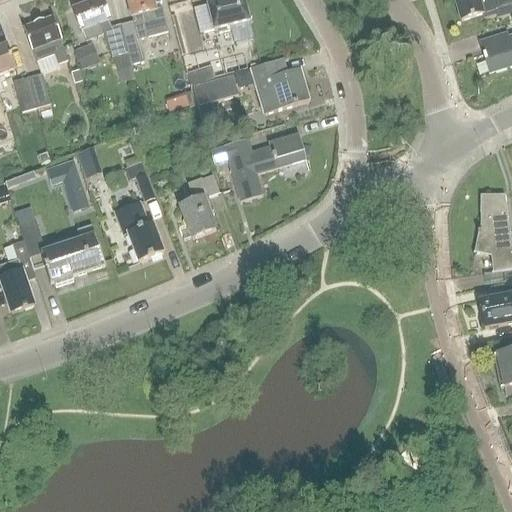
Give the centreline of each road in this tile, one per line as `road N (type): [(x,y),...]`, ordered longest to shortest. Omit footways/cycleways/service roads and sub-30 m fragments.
road 1 (residential): [(0,364),(200,291),(314,235),(354,203)]
road 2 (residential): [(511,501),(438,300),(428,213),(434,153)]
road 3 (residential): [(354,203),(344,114),(321,35),(301,0)]
road 4 (residential): [(434,153),(429,64),(387,0)]
